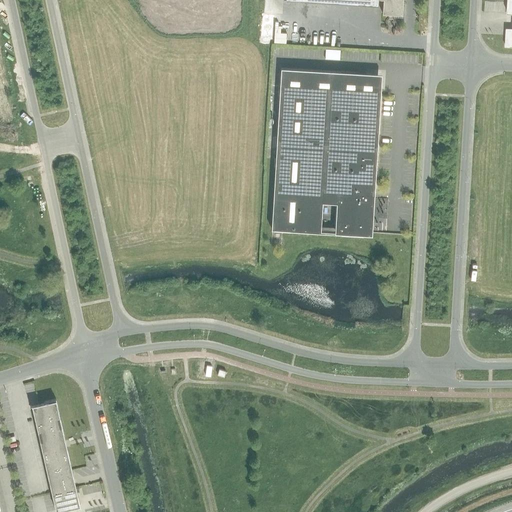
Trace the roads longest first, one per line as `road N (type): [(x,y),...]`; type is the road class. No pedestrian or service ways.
road 1 (unclassified): [(433,57),(414,364)]
road 2 (unclassified): [(452,365),(473,61)]
road 3 (unclassified): [(414,364),(316,357),(210,327),(120,333)]
road 4 (unclassified): [(123,352),(199,344),(312,375),(413,383)]
road 5 (unclassified): [(43,149),(85,354)]
road 6 (unclassified): [(120,333),(82,141)]
road 7 (unclassified): [(120,511),(85,354)]
road 8 (unclassified): [(11,0),(43,149)]
road 9 (unclassified): [(82,141),(51,0)]
road 10 (unknown): [(400,74),(277,63)]
